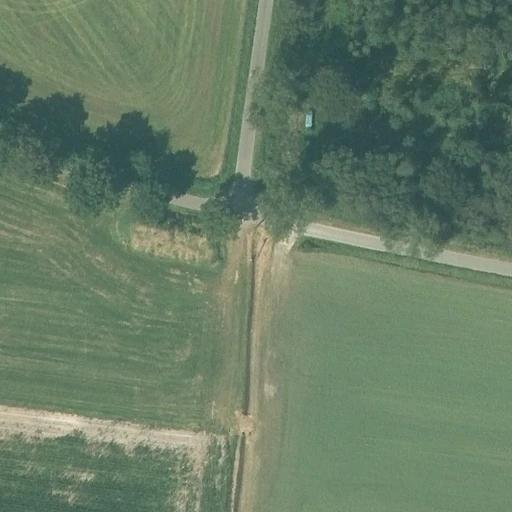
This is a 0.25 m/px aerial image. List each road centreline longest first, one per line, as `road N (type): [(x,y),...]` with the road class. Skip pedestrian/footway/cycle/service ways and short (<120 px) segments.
road 1 (unclassified): [(511,270),(240,217)]
road 2 (unclassified): [(240,217),(77,177),(0,144)]
road 3 (unclassified): [(240,217),(269,0)]
